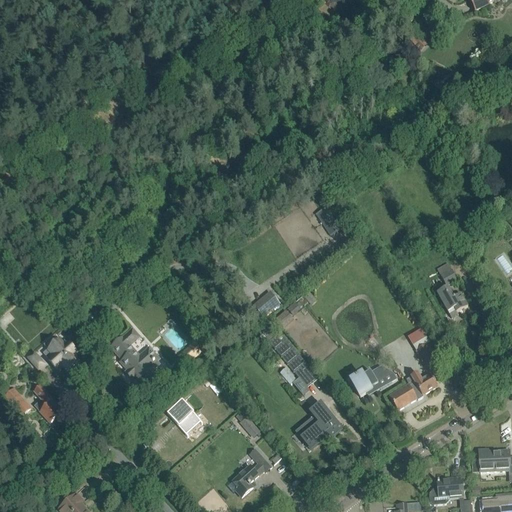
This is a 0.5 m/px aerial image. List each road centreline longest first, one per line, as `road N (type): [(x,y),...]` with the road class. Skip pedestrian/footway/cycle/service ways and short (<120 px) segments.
road 1 (track): [(0,180),(335,8),(333,0)]
road 2 (residential): [(0,507),(70,442),(87,436),(108,446),(167,511)]
road 3 (residential): [(346,501),(511,392)]
